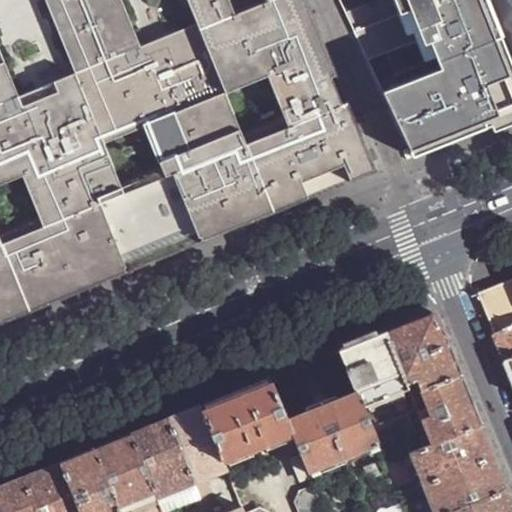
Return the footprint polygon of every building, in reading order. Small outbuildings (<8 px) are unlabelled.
[(290,0),(0,0),(0,313),(191,235),(368,163),(290,0)] [(290,0),(368,163),(344,101),(303,0),(290,0)] [(511,71),(483,0),(393,0),(399,13),(352,31),(367,61),(415,42),(421,40),(424,46),(430,43),(435,57),(440,70),(382,94),(412,156),(511,115),(511,71)] [(424,46),(421,40),(415,42),(424,62),(435,57),(430,43),(424,46)] [(191,235),(0,313),(0,324),(373,173),(368,163),(191,235)] [(511,329),(511,280),(481,293),(488,310),(498,335),(511,329)] [(352,317),(350,311),(343,314),(345,320),(352,317)] [(405,324),(385,332),(406,383),(414,380),(418,389),(458,375),(454,365),(445,343),(439,328),(433,313),(405,324)] [(511,361),(511,329),(498,335),(505,351),(510,363),(511,361)] [(362,342),(339,351),(356,392),(363,407),(409,389),(406,383),(385,332),(362,342)] [(468,398),(458,375),(418,389),(427,411),(429,415),(422,418),(418,419),(429,446),(479,426),(468,398)] [(222,462),(273,440),(291,433),(286,420),(268,379),(258,383),(221,398),(199,407),(222,462)] [(410,392),(418,389),(414,380),(406,383),(409,389),(410,392)] [(363,407),(356,392),(344,397),(303,413),(286,420),(291,433),(301,456),(307,471),(377,443),(363,407)] [(179,415),(166,420),(193,484),(198,483),(226,472),(225,471),(222,462),(199,407),(179,415)] [(146,429),(130,435),(154,494),(156,499),(164,496),(193,484),(166,420),(146,429)] [(487,446),(479,426),(429,446),(423,448),(410,453),(419,475),(423,485),(492,458),(487,446)] [(109,443),(93,450),(117,509),(154,494),(130,435),(109,443)] [(222,462),(225,471),(271,452),(273,440),(222,462)] [(78,456),(59,463),(79,511),(118,511),(117,509),(93,450),(78,456)] [(307,471),(301,456),(293,459),(301,479),(309,476),(307,471)] [(410,479),(401,457),(386,462),(395,484),(410,479)] [(496,468),(492,458),(423,485),(434,511),(450,511),(506,490),(499,474),(496,468)] [(39,471),(22,478),(35,511),(79,511),(59,463),(39,471)] [(423,485),(419,475),(410,479),(395,484),(399,493),(414,488),(418,487),(423,485)] [(1,487),(0,487),(0,511),(35,511),(22,478),(1,487)] [(202,507),(204,511),(215,511),(219,511),(214,500),(208,502),(204,493),(206,492),(202,484),(199,485),(198,483),(193,484),(198,496),(202,507)] [(198,496),(193,484),(164,496),(168,507),(198,496)] [(324,511),(313,485),(299,491),(294,502),(298,511),(266,511),(260,508),(251,511),(324,511)] [(434,511),(423,485),(418,487),(428,511),(434,511)] [(417,495),(414,488),(399,493),(402,501),(417,495)] [(511,511),(511,505),(511,504),(506,490),(450,511),(511,511)] [(161,511),(156,499),(154,494),(117,509),(118,511),(161,511)]
